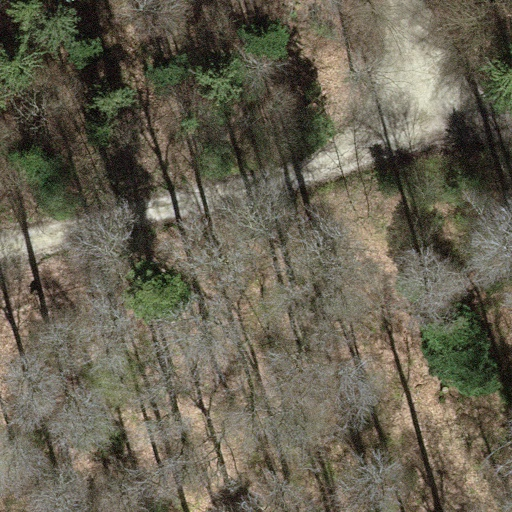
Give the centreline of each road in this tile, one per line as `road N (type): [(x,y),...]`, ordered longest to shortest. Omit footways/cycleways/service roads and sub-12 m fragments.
road 1 (track): [(0,252),(462,122)]
road 2 (track): [(462,122),(417,49),(401,0)]
